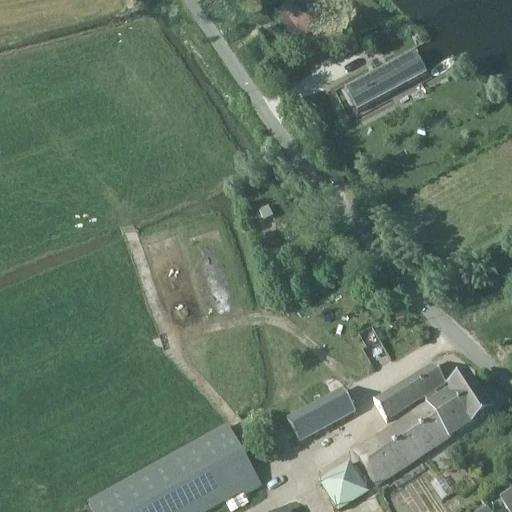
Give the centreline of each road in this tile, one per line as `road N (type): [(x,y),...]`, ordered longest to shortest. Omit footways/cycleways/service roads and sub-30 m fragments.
road 1 (unclassified): [(511,384),(358,230),(282,138),(191,0)]
road 2 (track): [(255,511),(369,426),(362,393),(449,329)]
